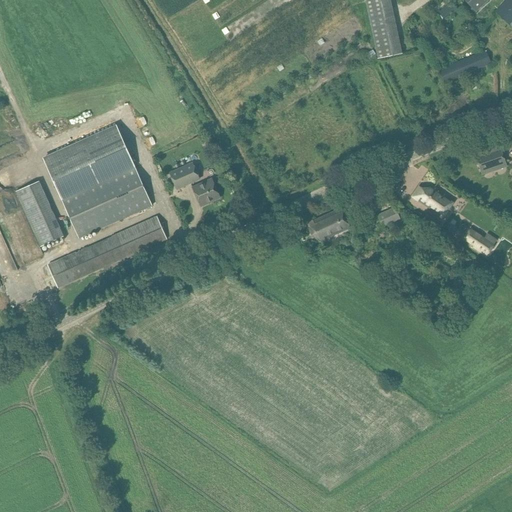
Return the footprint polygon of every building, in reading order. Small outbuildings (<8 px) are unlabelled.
[(390,0),(368,0),(366,1),(379,59),(402,54),(390,0)] [(465,0),(476,11),(488,0),(465,0)] [(511,0),(506,0),(496,12),(510,26),(511,25),(511,26),(511,0)] [(457,9),(451,2),(439,13),(445,20),(457,9)] [(366,55),(370,61),(377,56),(373,50),(366,55)] [(440,70),(445,83),(491,63),(485,51),(440,70)] [(117,125),(43,158),(79,238),(153,206),(135,166),(117,125)] [(477,159),(481,171),(505,162),(501,150),(477,159)] [(170,172),(177,190),(200,181),(193,163),(170,172)] [(193,188),(201,206),(220,198),(212,179),(193,188)] [(41,247),(49,243),(65,236),(39,181),(16,191),(41,247)] [(454,201),(432,185),(429,188),(427,192),(421,188),(420,187),(413,197),(442,217),(454,201)] [(307,224),(312,235),(322,241),(351,228),(342,208),(307,224)] [(399,219),(394,209),(378,216),(383,226),(399,219)] [(48,264),(54,278),(58,288),(167,239),(157,216),(48,264)] [(470,230),(465,239),(474,245),(473,248),(486,257),(494,245),(470,230)]
